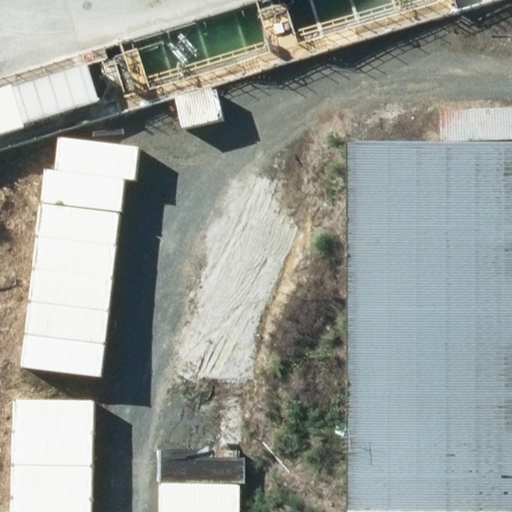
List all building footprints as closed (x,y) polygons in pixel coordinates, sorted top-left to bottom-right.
[(138,0),(105,0),(122,56),(152,47),(138,0)] [(511,0),(457,0),(459,51),(511,49),(511,0)] [(0,17),(0,99),(14,97),(2,17),(0,17)] [(511,111),(442,110),(442,143),(511,144),(511,111)] [(339,511),(511,511),(511,153),(339,153),(339,511)] [(126,215),(43,207),(27,375),(110,383),(126,215)] [(198,436),(197,486),(161,485),(160,511),(248,511),(249,487),(228,486),(229,437),(198,436)] [(92,451),(11,452),(11,483),(93,482),(92,451)] [(94,511),(94,490),(11,491),(10,511),(94,511)]
